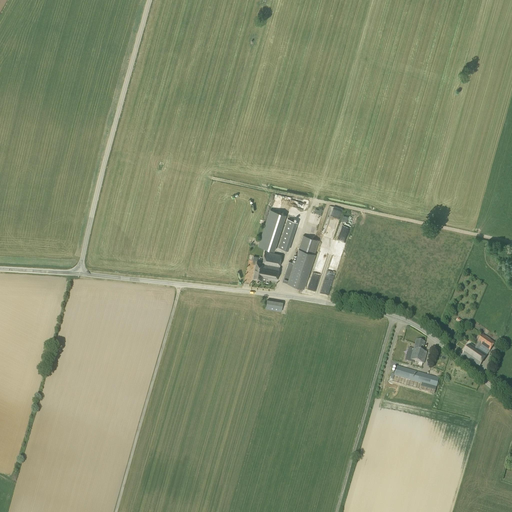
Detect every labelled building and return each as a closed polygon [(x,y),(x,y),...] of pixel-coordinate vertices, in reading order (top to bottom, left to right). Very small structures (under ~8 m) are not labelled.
[(274,251),(286,215),(270,209),(258,246),(274,251)] [(303,288),(319,240),(303,236),(299,249),(298,249),(294,263),(289,261),(282,281),(287,283),(303,288)] [(329,260),(324,272),(332,275),(342,247),(343,242),(338,240),(338,241),(332,239),(325,259),(329,260)] [(277,281),(281,255),(264,252),(262,262),(256,261),(253,278),(263,280),(263,278),(267,279),(277,281)] [(314,260),(309,284),(316,286),(322,262),(314,260)] [(487,356),(495,343),(483,335),(477,342),(478,343),(475,347),(470,344),(462,355),(479,366),(487,355),(487,356)] [(394,364),(398,346),(400,337),(393,336),(391,344),(388,358),(386,358),(385,362),(394,364)] [(399,350),(408,352),(411,341),(402,339),(399,350)] [(422,351),(425,343),(416,340),(414,349),(413,349),(409,360),(424,364),(427,353),(422,351)] [(435,393),(436,388),(439,378),(396,366),(394,376),(392,381),(435,393)]
